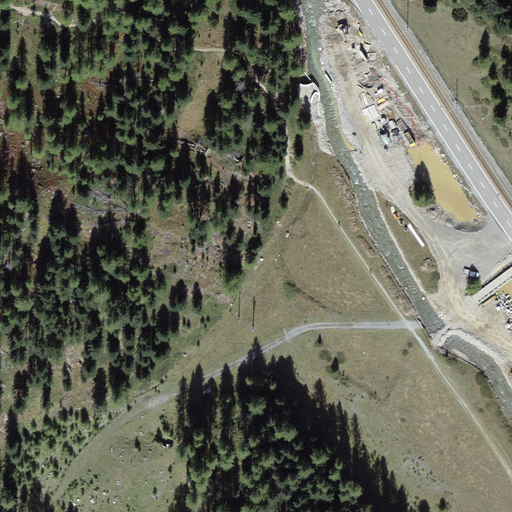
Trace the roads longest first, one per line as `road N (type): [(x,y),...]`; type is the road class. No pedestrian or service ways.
road 1 (track): [(511,272),(433,323),(302,330),(128,420)]
road 2 (primary): [(511,227),(363,0)]
